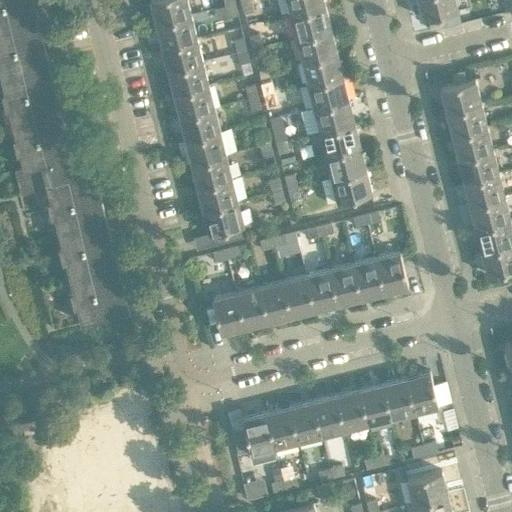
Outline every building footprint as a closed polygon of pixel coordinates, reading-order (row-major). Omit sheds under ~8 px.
[(67,156),(56,110),(28,0),(0,0),(0,75),(22,165),(14,167),(14,168),(16,168),(21,190),(20,190),(20,191),(46,185),(74,296),(81,320),(124,309),(90,173),(63,180),(57,158),(67,156)] [(150,0),(156,20),(191,12),(187,0),(150,0)] [(251,0),(240,0),(244,12),(254,10),(251,0)] [(324,0),(287,0),(290,11),(325,3),(324,0)] [(455,0),(419,0),(423,17),(458,8),(455,0)] [(235,1),(225,3),(228,16),(238,14),(235,1)] [(325,3),(290,11),(296,35),(331,26),(325,3)] [(191,12),(156,20),(162,44),(197,35),(191,12)] [(331,26),(296,35),(302,58),(337,49),(331,26)] [(249,34),(252,46),(262,43),(259,31),(249,34)] [(197,35),(162,44),(168,67),(203,58),(197,35)] [(233,38),(236,50),(246,47),(243,35),(233,38)] [(262,43),(252,46),(255,59),(265,56),(262,43)] [(246,47),(236,50),(240,63),(250,60),(246,47)] [(337,49),(302,58),(307,81),(342,72),(337,49)] [(203,58),(168,67),(174,90),(208,82),(203,58)] [(342,72),(307,81),(313,105),(348,96),(342,72)] [(440,85),(446,109),(481,100),(475,76),(440,85)] [(261,81),(264,92),(274,90),(271,78),(261,81)] [(208,82),(174,90),(179,113),(214,105),(208,82)] [(245,85),(248,96),(258,94),(255,82),(245,85)] [(274,90),(264,92),(267,105),(277,103),(274,90)] [(258,94),(248,96),(251,109),(261,107),(258,94)] [(348,96),(313,105),(319,128),(354,119),(348,96)] [(481,100),(446,109),(452,132),(487,123),(481,100)] [(214,105),(179,113),(185,137),(220,128),(214,105)] [(354,119),(319,128),(325,151),(360,142),(354,119)] [(487,123),(452,132),(458,155),(493,147),(487,123)] [(273,127),(276,139),(285,137),(282,125),(273,127)] [(220,128),(185,137),(191,160),(226,151),(220,128)] [(257,131),(260,143),(270,141),(267,129),(257,131)] [(285,137),(276,139),(279,152),(289,149),(285,137)] [(270,141),(260,143),(263,156),(273,153),(270,141)] [(360,142),(325,151),(331,174),(366,166),(360,142)] [(493,147),(458,155),(464,178),(498,170),(493,147)] [(226,151),(191,160),(197,183),(232,174),(226,151)] [(366,166),(331,174),(337,199),(372,190),(366,166)] [(498,170),(464,178),(469,202),(504,193),(498,170)] [(284,174),(287,185),(297,183),(294,171),(284,174)] [(232,174),(197,183),(203,206),(238,198),(232,174)] [(269,178),(272,189),(281,187),(279,175),(269,178)] [(297,183),(287,185),(290,198),(300,196),(297,183)] [(281,187),(272,189),(275,202),(285,200),(281,187)] [(504,193),(469,202),(475,225),(510,216),(504,193)] [(238,198),(203,206),(209,231),(244,222),(238,198)] [(377,209),(365,212),(367,222),(380,219),(377,209)] [(367,222),(365,212),(353,215),(355,225),(367,222)] [(511,224),(510,216),(475,225),(481,248),(511,240),(511,224)] [(331,220),(318,224),(320,234),(333,230),(331,220)] [(318,224),(306,227),(309,237),(320,234),(318,224)] [(284,232),(271,235),(274,245),(286,242),(284,232)] [(271,235),(259,238),(262,248),(274,245),(271,235)] [(511,240),(481,248),(487,273),(511,266),(511,240)] [(238,244),(225,247),(227,257),(240,254),(238,244)] [(225,247),(213,250),(215,260),(227,257),(225,247)] [(400,249),(375,255),(384,289),(408,283),(400,249)] [(375,255),(352,260),(361,295),(384,289),(375,255)] [(352,260),(329,266),(337,301),(361,295),(352,260)] [(329,266),(305,272),(314,307),(337,301),(329,266)] [(305,272),(282,278),(291,313),(314,307),(305,272)] [(282,278),(259,284),(268,319),(291,313),(282,278)] [(259,284),(235,290),(244,325),(268,319),(259,284)] [(221,330),(244,325),(235,290),(212,295),(221,330)] [(430,369),(406,375),(415,410),(439,404),(430,369)] [(406,375),(382,381),(391,416),(415,410),(406,375)] [(382,381),(359,387),(368,422),(391,416),(382,381)] [(359,387),(336,393),(344,427),(368,422),(359,387)] [(336,393),(313,398),(321,433),(344,427),(336,393)] [(313,398),(289,404),(298,439),(321,433),(313,398)] [(289,404),(266,410),(275,445),(298,439),(289,404)] [(266,410),(242,416),(251,451),(275,445),(266,410)] [(138,511),(118,430),(14,456),(28,511),(138,511)] [(435,439),(423,442),(426,452),(438,449),(435,439)] [(410,446),(413,456),(426,452),(423,442),(410,446)] [(389,451),(376,454),(378,464),(391,461),(389,451)] [(364,457),(366,467),(378,464),(376,454),(364,457)] [(342,463),(329,466),(332,476),(344,473),(342,463)] [(332,476),(329,466),(317,469),(320,479),(332,476)] [(407,477),(413,500),(448,492),(442,468),(407,477)] [(295,475),(283,478),(285,488),(298,484),(295,475)] [(271,481),(273,491),(285,488),(283,478),(271,481)] [(452,511),(448,492),(413,500),(415,511),(452,511)] [(376,497),(366,500),(369,511),(379,509),(376,497)] [(278,509),(279,511),(315,511),(313,501),(278,509)] [(350,504),(352,511),(362,511),(360,501),(350,504)]
